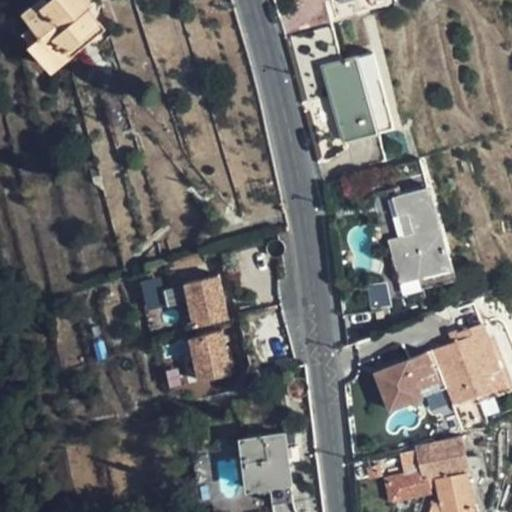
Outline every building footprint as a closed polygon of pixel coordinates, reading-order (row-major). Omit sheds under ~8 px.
[(102,28),(87,9),(89,8),(84,1),(85,0),(50,0),(44,5),(42,3),(27,15),(26,20),(41,38),(32,45),(51,69),(102,28)] [(376,52),(365,55),(386,131),(397,127),(376,52)] [(386,131),(365,55),(325,66),(345,142),(386,131)] [(452,260),(431,185),(394,195),(399,214),(408,212),(412,232),(390,239),(400,275),(452,260)] [(226,321),(215,277),(183,286),(184,288),(194,330),(226,321)] [(377,303),(395,300),(391,279),(373,282),(377,303)] [(194,330),(184,288),(162,294),(168,317),(177,315),(182,333),(194,330)] [(483,324),(460,332),(463,342),(457,344),(388,368),(390,374),(379,378),(391,414),(447,394),(451,407),(469,401),(505,387),(488,337),(483,324)] [(463,342),(460,332),(453,334),(457,344),(463,342)] [(511,380),(496,334),(488,337),(505,387),(469,401),(472,410),(511,394),(511,380)] [(233,376),(223,336),(190,345),(194,362),(201,385),(233,376)] [(194,362),(173,367),(179,390),(201,385),(194,362)] [(390,374),(388,368),(377,372),(379,378),(390,374)] [(240,435),(243,484),(268,482),(285,481),(283,432),(240,435)] [(468,466),(461,436),(419,444),(425,467),(388,477),(393,499),(429,489),(427,477),(436,475),(468,466)] [(459,511),(478,508),(468,466),(436,475),(444,511),(459,511)] [(285,481),(268,482),(270,503),(288,502),(285,481)]
